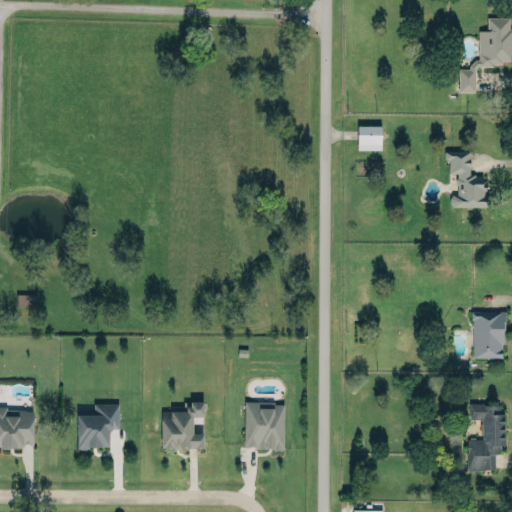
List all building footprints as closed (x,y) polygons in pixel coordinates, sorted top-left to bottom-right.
[(486,15),(508,14),(508,26),(511,26),(511,51),(509,52),(509,58),(501,58),(502,63),(477,65),(475,66),(475,90),(457,90),(456,66),(468,66),(469,62),(475,57),(477,57),(476,27),(486,27),(486,15)] [(380,124),(357,124),(357,148),(380,148),(380,124)] [(442,146),(471,146),(471,169),(479,169),(479,171),(483,171),(483,180),(488,179),(488,205),(450,205),(450,192),(458,192),(458,183),(455,180),(455,172),(446,172),(446,159),(442,159),(442,146)] [(35,293),(16,293),(16,304),(35,304),(35,293)] [(471,356),(502,356),(503,310),(472,309),(471,356)] [(242,444),(242,397),(257,397),(257,403),(271,403),(271,398),(281,398),(282,443),(242,444)] [(160,409),(160,446),(203,446),(203,431),(192,431),(192,415),(203,415),(203,400),(182,400),(182,404),(170,404),(170,409),(160,409)] [(117,402),(93,402),(93,413),(77,413),(76,445),(108,446),(108,427),(117,427),(117,402)] [(466,468),(495,468),(495,444),(503,444),(503,402),(468,402),(469,418),(481,418),(482,438),(466,438),(466,468)] [(0,407),(0,444),(33,444),(32,407),(0,407)]
